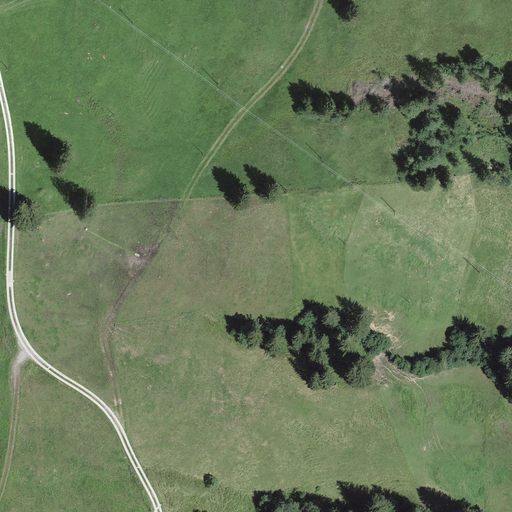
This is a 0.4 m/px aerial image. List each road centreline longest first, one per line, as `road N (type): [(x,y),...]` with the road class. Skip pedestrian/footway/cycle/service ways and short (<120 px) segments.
road 1 (track): [(320,0),(295,53),(215,149),(104,316),(99,330),(118,426)]
road 2 (track): [(159,511),(111,414),(47,366),(17,329),(9,272),(12,167),(0,84)]
